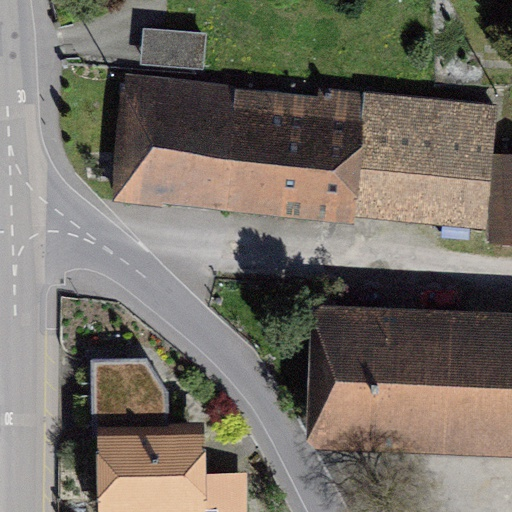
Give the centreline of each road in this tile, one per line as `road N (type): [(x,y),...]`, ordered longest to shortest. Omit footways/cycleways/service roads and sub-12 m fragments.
road 1 (residential): [(122,251),(511,272)]
road 2 (residential): [(122,251),(220,331),(309,511)]
road 3 (residential): [(25,511),(30,236)]
road 4 (residential): [(30,236),(5,0)]
